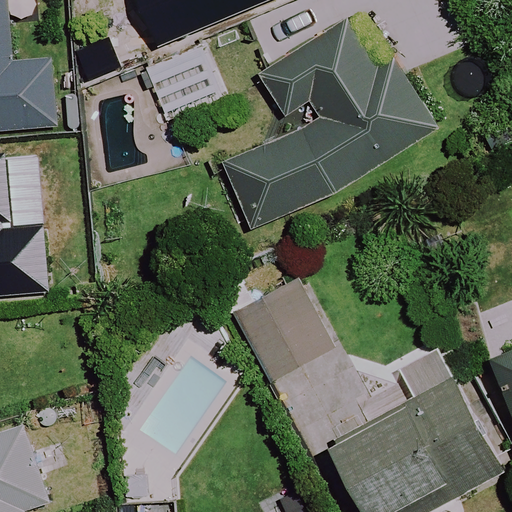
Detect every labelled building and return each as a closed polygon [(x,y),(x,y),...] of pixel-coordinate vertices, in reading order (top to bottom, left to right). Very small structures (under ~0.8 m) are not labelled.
[(0,0),(0,75),(66,69),(84,0),(47,0),(24,3),(23,0),(0,0)] [(380,73),(356,26),(268,72),(291,116),(317,103),(328,123),(232,173),(263,231),(444,136),(405,60),(380,73)] [(230,96),(207,47),(152,73),(175,122),(230,96)] [(0,289),(66,283),(58,206),(41,208),(35,152),(0,155),(0,289)] [(345,350),(306,274),(239,309),(278,384),(345,350)] [(436,511),(511,470),(511,464),(448,347),(409,369),(426,401),(341,448),(376,511),(436,511)] [(0,493),(71,477),(43,352),(0,362),(0,493)]
